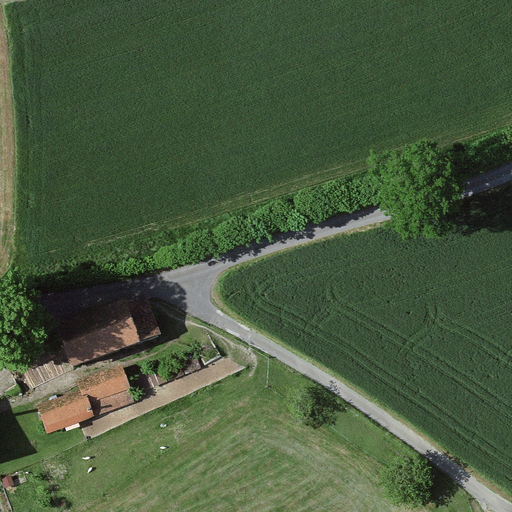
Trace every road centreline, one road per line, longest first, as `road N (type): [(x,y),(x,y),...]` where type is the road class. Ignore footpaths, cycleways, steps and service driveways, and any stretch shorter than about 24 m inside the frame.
road 1 (track): [(163,280),(506,511)]
road 2 (track): [(511,170),(207,268)]
road 3 (unclassified): [(207,268),(0,306)]
